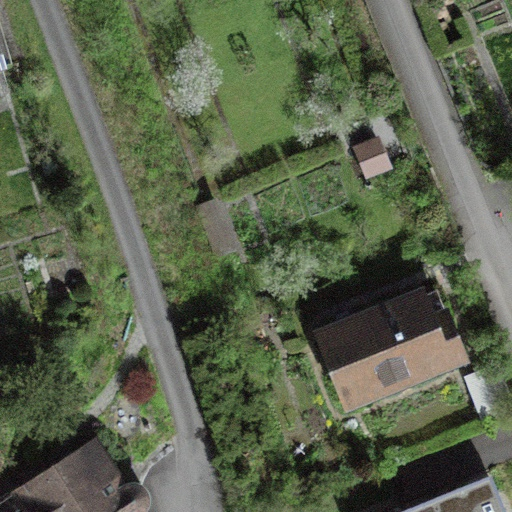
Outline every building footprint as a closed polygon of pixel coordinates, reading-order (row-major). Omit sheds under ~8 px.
[(0,55),(0,95),(11,93),(0,55)] [(378,139),(354,148),(366,177),(390,167),(378,139)] [(352,323),(319,336),(347,404),(465,357),(447,315),(433,320),(423,294),(389,308),(387,303),(350,318),(352,323)] [(511,405),(497,367),(471,377),(487,418),(511,407),(511,405)] [(125,511),(88,452),(4,505),(8,511),(125,511)] [(504,511),(490,475),(393,511),(504,511)]
